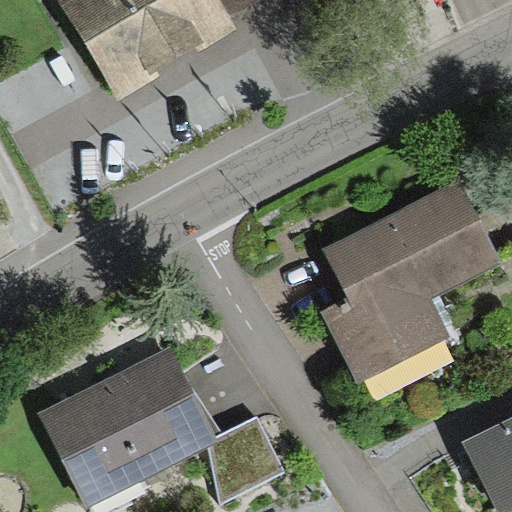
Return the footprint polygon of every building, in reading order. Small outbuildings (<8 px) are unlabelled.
[(58,0),(116,99),(238,28),(232,17),(262,0),(58,0)] [(504,258),(461,176),(324,249),(349,297),(324,310),(361,380),(448,334),(429,298),(504,258)] [(172,348),(39,415),(87,508),(209,447),(219,441),(216,436),(172,348)] [(209,447),(219,505),(286,473),(257,417),(216,436),(219,441),(209,447)] [(511,511),(511,417),(464,442),(497,511),(511,511)]
